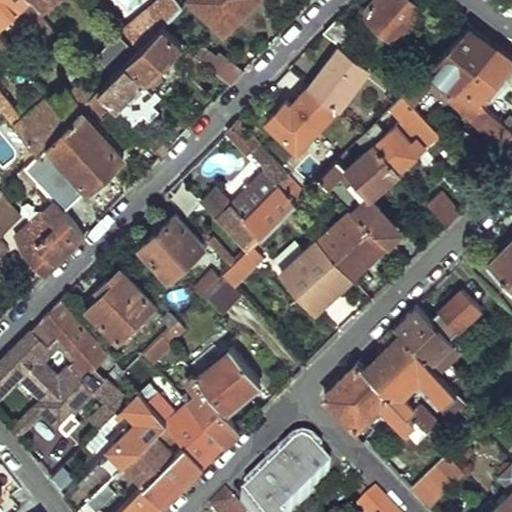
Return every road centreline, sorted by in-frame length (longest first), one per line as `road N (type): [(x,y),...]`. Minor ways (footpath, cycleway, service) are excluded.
road 1 (residential): [(335,0),(0,339)]
road 2 (residential): [(300,394),(511,180)]
road 3 (residential): [(180,511),(300,394)]
road 4 (residential): [(415,511),(300,394)]
